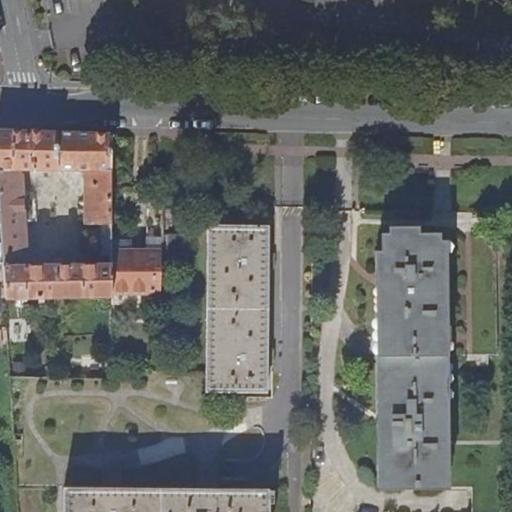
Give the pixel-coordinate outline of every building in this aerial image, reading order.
[(0,185),(3,233),(5,266),(7,298),(113,296),(113,289),(113,263),(29,265),(24,169),(86,167),(86,222),(113,222),(113,183),(113,134),(0,130),(0,185)] [(41,220),(40,198),(32,198),(33,220),(41,220)] [(269,392),(270,227),(210,226),(208,391),(269,392)] [(163,254),(163,258),(186,259),(187,234),(163,233),(163,254)] [(496,511),(495,233),(385,234),(386,489),(474,489),(474,511),(496,511)] [(163,254),(113,253),(113,263),(113,289),(162,290),(163,258),(163,254)] [(162,302),(162,290),(113,289),(113,296),(113,302),(162,302)] [(271,493),(66,490),(66,511),(270,511),(271,507),(276,507),(276,494),(271,494),(271,493)]
